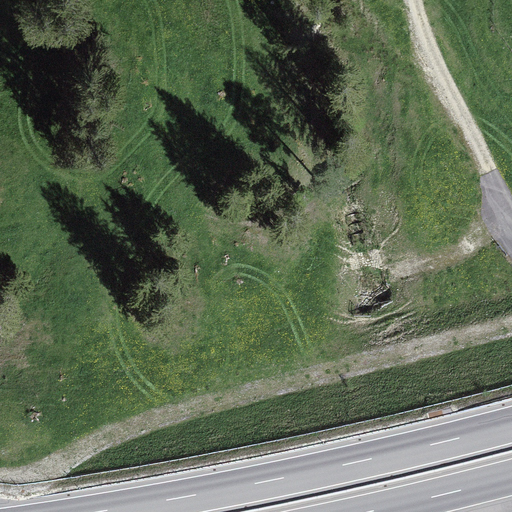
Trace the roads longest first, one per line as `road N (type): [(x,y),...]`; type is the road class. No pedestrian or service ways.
road 1 (motorway): [(511,423),(93,511)]
road 2 (track): [(511,234),(427,62),(413,0)]
road 3 (motorway): [(361,511),(511,476)]
